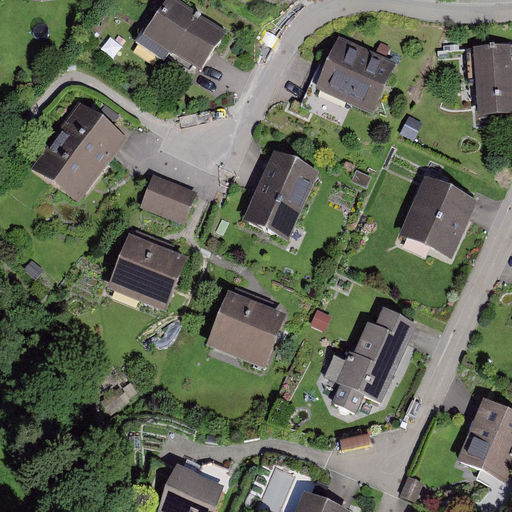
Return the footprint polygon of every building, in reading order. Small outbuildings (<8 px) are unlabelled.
[(184,0),(180,0),(155,40),(215,78),(242,37),(184,0)] [(404,69),(342,45),(324,93),(386,117),(404,69)] [(511,48),(475,52),(481,122),(511,119),(511,48)] [(132,141),(81,105),(34,171),(86,207),(132,141)] [(324,178),(280,159),(249,228),(293,247),(324,178)] [(483,202),(433,182),(408,240),(458,261),(483,202)] [(201,199),(158,184),(147,215),(189,230),(201,199)] [(197,266),(139,244),(118,295),(176,318),(197,266)] [(296,324),(240,300),(218,351),(274,375),(296,324)] [(385,405),(421,329),(387,313),(379,328),(373,325),(344,386),(385,405)] [(511,476),(511,412),(490,403),(465,466),(509,483),(511,476)] [(222,511),(231,490),(183,471),(166,511),(222,511)] [(346,511),(311,498),(305,511),(346,511)]
